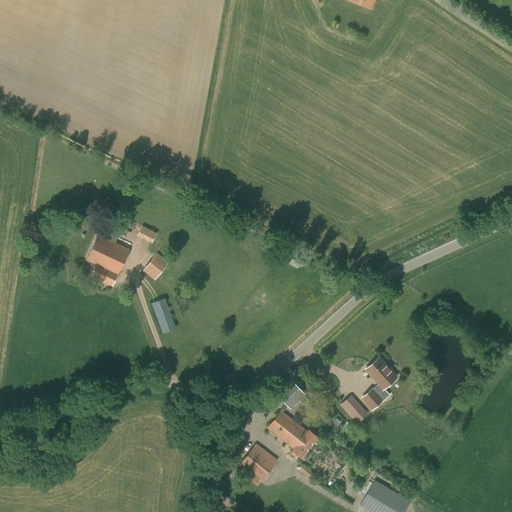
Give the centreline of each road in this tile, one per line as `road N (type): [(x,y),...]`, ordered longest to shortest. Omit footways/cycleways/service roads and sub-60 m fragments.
road 1 (tertiary): [(239,411),(377,282),(511,219)]
road 2 (unclassified): [(0,430),(149,384),(179,386),(239,411)]
